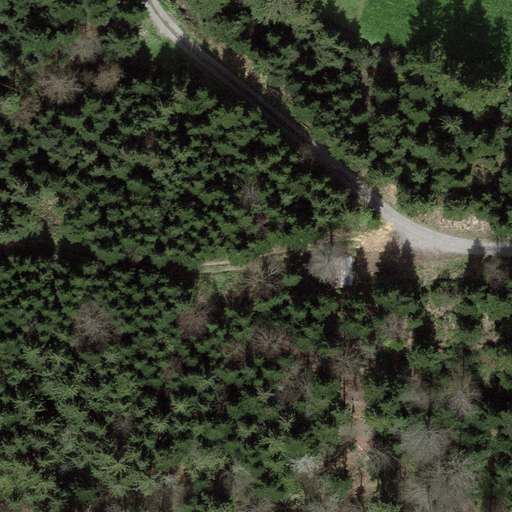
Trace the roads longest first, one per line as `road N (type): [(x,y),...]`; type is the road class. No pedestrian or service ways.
road 1 (track): [(511,251),(419,251),(149,17),(141,0)]
road 2 (track): [(0,247),(198,270),(323,251),(419,251)]
